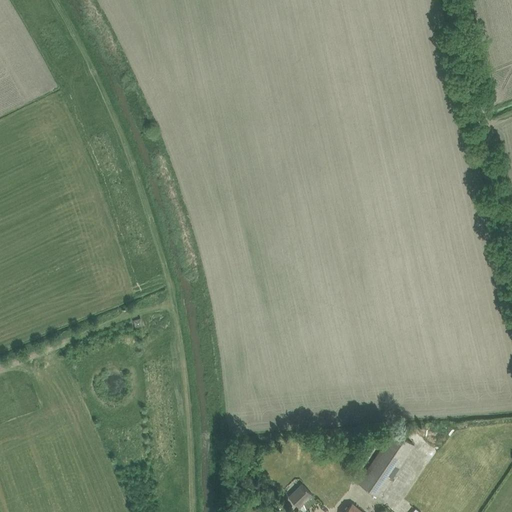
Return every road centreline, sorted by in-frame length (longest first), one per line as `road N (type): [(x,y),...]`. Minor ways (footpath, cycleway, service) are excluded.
road 1 (track): [(189,511),(183,354),(171,283),(148,198),(56,0)]
road 2 (track): [(511,263),(450,0)]
